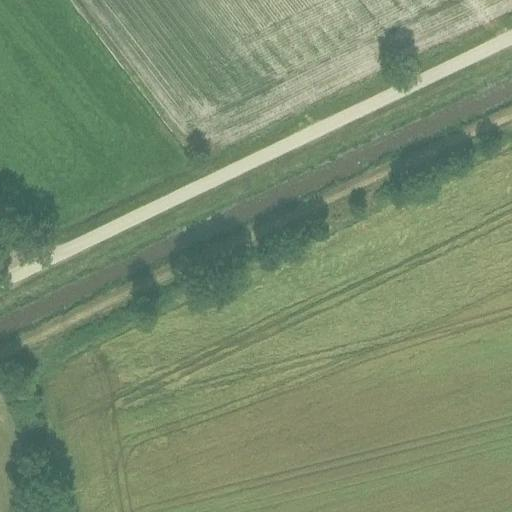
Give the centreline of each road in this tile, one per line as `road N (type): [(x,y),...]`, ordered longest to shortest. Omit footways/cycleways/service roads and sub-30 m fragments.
road 1 (unclassified): [(511,38),(0,285)]
road 2 (track): [(0,364),(511,123)]
